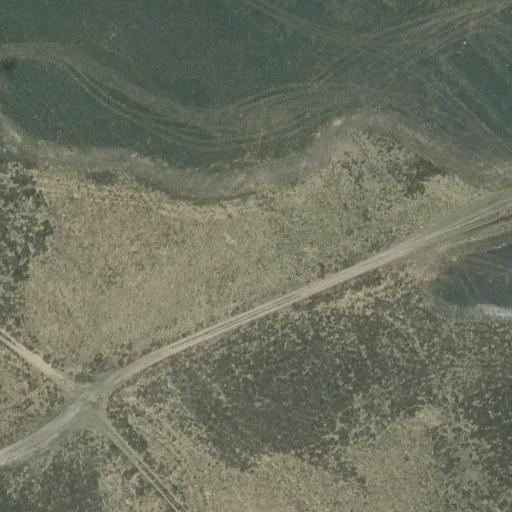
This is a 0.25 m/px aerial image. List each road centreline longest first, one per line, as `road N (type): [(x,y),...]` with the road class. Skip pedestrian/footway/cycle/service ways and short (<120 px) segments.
road 1 (track): [(511,209),(134,366),(0,452)]
road 2 (track): [(178,511),(80,400)]
